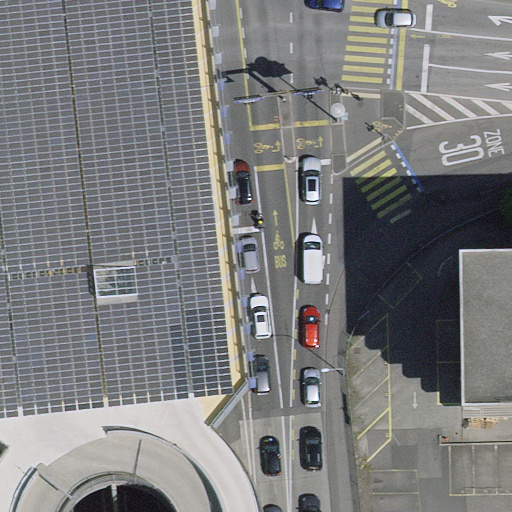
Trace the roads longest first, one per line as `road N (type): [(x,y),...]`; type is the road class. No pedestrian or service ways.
road 1 (primary): [(165,511),(112,0)]
road 2 (primary): [(20,0),(73,511)]
road 3 (primary): [(277,40),(0,64)]
road 4 (tertiary): [(290,272),(385,183),(511,123)]
road 5 (primary): [(300,511),(290,272)]
road 6 (tertiary): [(511,69),(367,45),(277,40)]
road 7 (primary): [(290,272),(277,40)]
